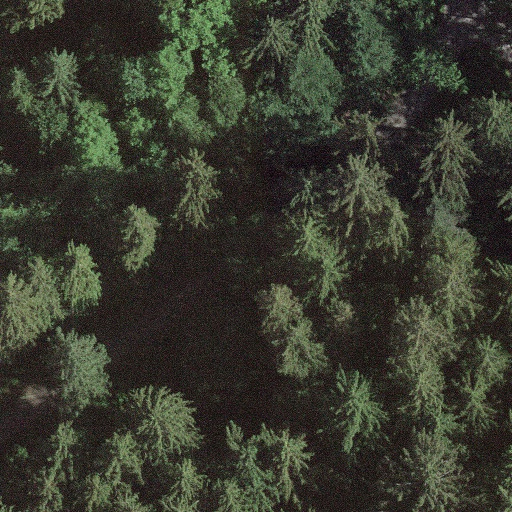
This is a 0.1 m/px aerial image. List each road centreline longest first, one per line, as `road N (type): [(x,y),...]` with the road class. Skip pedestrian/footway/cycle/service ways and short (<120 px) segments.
road 1 (track): [(460,0),(466,76),(398,146),(175,271),(0,413)]
road 2 (track): [(511,208),(466,76)]
